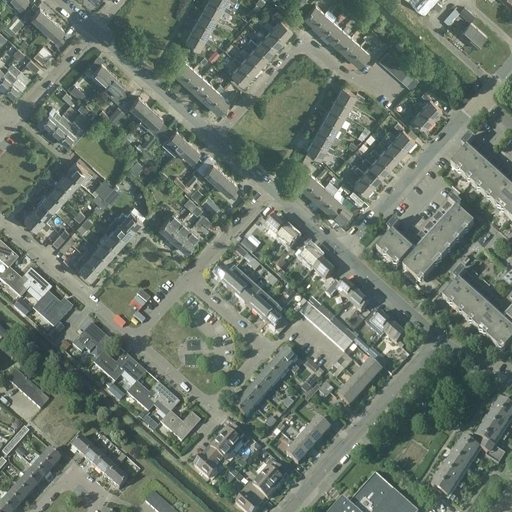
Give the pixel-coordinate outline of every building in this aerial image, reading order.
[(210,0),(208,0),(203,9),(224,22),(225,20),(218,16),(222,9),(229,13),(228,15),(233,17),(235,14),(210,0)] [(234,0),(210,0),(235,14),(236,13),(231,10),(231,9),(224,5),(226,0),(229,0),(235,3),(236,1),(234,0)] [(297,10),(305,0),(286,0),(286,1),(297,10)] [(408,0),(425,15),(438,0),(408,0)] [(315,5),(303,17),(313,25),(324,13),(327,10),(323,6),(320,9),(315,5)] [(31,17),(43,29),(52,19),(39,8),(31,17)] [(456,23),(463,15),(455,8),(444,20),(450,25),(454,21),(456,23)] [(203,9),(197,20),(218,32),(219,30),(212,26),(216,20),(223,24),(224,22),(203,9)] [(266,22),(265,23),(283,39),(291,30),(280,20),(281,18),(274,12),(271,16),(277,22),(272,27),(266,22)] [(324,13),(313,25),(322,33),(333,21),(334,19),(330,16),(329,17),(324,13)] [(3,28),(8,32),(11,29),(20,19),(15,15),(3,28)] [(64,30),(52,19),(43,29),(60,44),(64,39),(60,35),(64,30)] [(197,20),(191,30),(212,42),(213,41),(206,37),(210,30),(217,34),(218,32),(197,20)] [(333,21),(322,33),(331,41),(342,29),(347,23),(343,20),(338,25),(333,21)] [(475,48),(485,36),(470,22),(459,33),(475,48)] [(283,39),(265,23),(263,25),(269,31),(264,36),(258,30),(257,32),(275,48),(283,39)] [(342,29),(331,41),(340,49),(351,37),(355,32),(355,31),(351,28),(347,33),(342,29)] [(191,30),(185,41),(199,49),(204,41),(211,45),(212,42),(191,30)] [(275,48),(257,32),(255,34),(261,39),(256,45),(250,39),(249,41),(267,57),(275,48)] [(381,46),(385,39),(373,33),(369,40),(381,46)] [(351,37),(340,49),(349,57),(360,45),(364,40),(360,36),(356,41),(351,37)] [(267,57),(249,41),(247,43),(253,49),(249,54),(242,48),(241,50),(259,66),(267,57)] [(360,45),(349,57),(358,66),(369,53),(369,52),(373,48),(369,45),(365,49),(360,45)] [(43,46),(38,51),(33,56),(42,64),(47,59),(52,54),(43,46)] [(16,57),(21,52),(18,49),(13,54),(16,57)] [(215,50),(209,57),(213,60),(219,53),(215,50)] [(259,66),(241,50),(239,52),(245,57),(240,63),(234,57),(233,59),(251,75),(259,66)] [(19,61),(25,55),(21,52),(16,57),(19,61)] [(378,61),(383,65),(391,56),(386,52),(378,61)] [(388,69),(396,60),(391,56),(383,65),(388,69)] [(251,75),(233,59),(231,61),(237,66),(231,74),(243,84),(251,75)] [(35,73),(39,68),(30,60),(26,65),(35,73)] [(173,72),(182,81),(193,68),(184,60),(173,72)] [(400,64),(396,60),(388,69),(392,73),(400,64)] [(92,63),(87,68),(104,83),(113,74),(101,63),(96,68),(92,63)] [(405,68),(400,64),(392,73),(397,77),(405,68)] [(8,67),(7,68),(0,75),(0,85),(4,89),(16,75),(8,67)] [(191,89),(202,76),(195,70),(193,68),(182,81),(191,89)] [(409,72),(405,68),(397,77),(401,81),(409,72)] [(414,77),(409,72),(401,81),(406,86),(414,77)] [(113,74),(104,83),(117,94),(114,97),(119,101),(126,94),(121,90),(125,85),(113,74)] [(16,75),(4,89),(13,97),(26,83),(16,75)] [(202,76),(191,89),(199,97),(211,84),(202,76)] [(418,81),(414,77),(406,86),(410,90),(418,81)] [(420,82),(417,85),(423,91),(426,87),(420,82)] [(211,84),(199,97),(208,105),(219,92),(223,88),(219,84),(216,89),(211,84)] [(342,87),(336,98),(350,106),(351,104),(355,97),(362,102),(364,97),(363,96),(357,93),(356,95),(342,87)] [(234,88),(228,95),(235,101),(242,94),(234,88)] [(75,100),(66,92),(62,97),(71,105),(75,100)] [(219,92),(208,105),(217,113),(229,100),(219,92)] [(416,101),(415,103),(433,119),(442,110),(430,99),(431,98),(424,92),(421,96),(427,101),(423,107),(416,101)] [(138,96),(129,106),(142,117),(150,107),(138,96)] [(336,98),(330,108),(344,116),(345,114),(349,108),(356,112),(358,108),(351,104),(350,106),(336,98)] [(81,112),(86,106),(83,103),(78,109),(81,112)] [(419,110),(413,117),(425,128),(433,119),(415,103),(413,105),(419,110)] [(84,115),(89,109),(86,106),(81,112),(84,115)] [(142,117),(138,121),(157,137),(167,126),(161,120),(163,119),(150,107),(142,117)] [(40,121),(50,129),(58,119),(61,115),(52,108),(40,121)] [(330,108),(324,118),(338,126),(339,125),(341,122),(343,118),(350,122),(352,118),(345,114),(344,116),(330,108)] [(102,110),(99,114),(97,116),(98,117),(100,115),(113,126),(116,123),(102,110)] [(63,114),(58,119),(50,129),(58,137),(72,122),(63,114)] [(324,118),(318,129),(332,137),(333,135),(335,131),(337,129),(344,133),(346,129),(339,125),(338,126),(324,118)] [(73,121),(72,122),(70,125),(58,137),(67,146),(72,140),(74,143),(84,132),(73,121)] [(389,131),(388,133),(406,149),(414,140),(403,130),(404,128),(397,122),(394,126),(400,131),(395,137),(389,131)] [(179,150),(187,141),(175,129),(171,134),(165,129),(161,134),(166,139),(162,144),(169,150),(174,155),(179,150)] [(318,129),(312,139),(326,147),(327,146),(331,140),(331,139),(338,143),(340,139),(333,135),(332,137),(318,129)] [(381,140),(380,142),(398,158),(406,149),(388,133),(386,135),(392,140),(387,146),(381,140)] [(148,147),(153,140),(147,136),(142,143),(148,147)] [(507,178),(511,174),(504,168),(496,176),(490,171),(494,167),(497,170),(501,165),(494,159),(486,167),(480,162),(484,158),(487,161),(491,156),(484,150),(477,158),(470,153),(474,149),(477,152),(481,148),(470,137),(464,144),(465,145),(462,148),(465,151),(451,167),(457,173),(460,170),(463,173),(461,176),(467,182),(469,179),(473,182),(470,185),(477,190),(479,187),(483,191),(480,194),(486,199),(489,196),(493,199),(490,202),(496,208),(499,205),(507,212),(504,215),(511,221),(511,190),(510,188),(511,185),(511,178),(506,185),(500,180),(504,175),(507,178)] [(312,139),(306,150),(320,158),(325,150),(332,154),(333,153),(334,150),(327,146),(326,147),(312,139)] [(200,152),(187,141),(179,150),(191,161),(200,152)] [(373,149),(372,151),(390,167),(398,158),(380,142),(379,143),(378,144),(384,149),(379,155),(373,149)] [(150,160),(153,156),(139,144),(136,147),(150,160)] [(365,158),(364,160),(382,176),(390,167),(372,151),(370,153),(376,158),(371,164),(365,158)] [(138,160),(130,167),(136,172),(143,165),(138,160)] [(357,167),(356,169),(374,185),(382,176),(364,160),(362,162),(368,167),(363,173),(357,167)] [(76,161),(67,171),(79,181),(88,171),(76,161)] [(212,163),(209,167),(202,161),(198,167),(216,183),(225,174),(212,163)] [(360,176),(354,183),(366,194),(374,185),(356,169),(354,171),(360,176)] [(295,182),(304,191),(315,178),(306,170),(295,182)] [(79,181),(67,171),(59,181),(70,191),(75,185),(78,188),(82,184),(79,181)] [(237,185),(225,174),(216,183),(234,199),(238,194),(233,190),(237,185)] [(198,180),(196,178),(197,178),(193,175),(185,184),(189,187),(191,188),(198,180)] [(337,184),(340,180),(334,175),(331,179),(337,184)] [(187,193),(190,190),(176,177),(173,180),(187,193)] [(315,178),(304,191),(313,198),(324,186),(315,178)] [(98,193),(95,196),(101,201),(113,187),(104,179),(95,190),(98,193)] [(70,191),(59,181),(50,190),(64,202),(67,199),(65,197),(70,191)] [(351,190),(343,183),(340,186),(335,191),(340,195),(344,190),(347,193),(351,190)] [(324,186),(313,198),(322,206),(333,194),(324,186)] [(113,187),(101,201),(106,206),(109,203),(111,205),(121,194),(113,187)] [(198,203),(204,196),(197,189),(191,197),(198,203)] [(64,202),(50,190),(42,200),(53,210),(58,204),(60,206),(64,202)] [(355,200),(358,197),(352,191),(349,195),(355,200)] [(333,194),(322,206),(331,214),(336,208),(342,202),(333,194)] [(92,199),(97,204),(101,201),(95,196),(92,199)] [(214,211),(219,204),(209,196),(203,203),(214,211)] [(191,211),(196,205),(189,198),(184,204),(191,211)] [(439,230),(430,222),(424,229),(428,233),(431,230),(435,234),(430,240),(421,232),(415,239),(419,243),(423,240),(427,244),(403,270),(418,283),(422,279),(424,281),(435,269),(432,267),(439,259),(442,262),(448,255),(445,253),(448,249),(451,252),(456,245),(454,243),(457,239),(460,242),(465,235),(462,233),(466,229),(469,232),(474,226),(458,211),(461,208),(458,205),(459,204),(452,198),(442,210),(446,214),(449,210),(453,214),(447,220),(439,213),(433,220),(437,224),(440,220),(444,224),(439,230)] [(53,210),(42,200),(33,209),(47,222),(51,218),(48,215),(53,210)] [(103,209),(106,206),(101,201),(97,204),(103,209)] [(342,202),(336,208),(331,214),(340,223),(352,210),(342,202)] [(202,210),(200,208),(196,205),(191,211),(197,216),(202,210)] [(47,222),(33,209),(24,219),(35,229),(40,225),(46,231),(51,225),(47,222)] [(131,210),(125,216),(122,213),(118,217),(121,220),(122,220),(133,230),(142,220),(131,210)] [(82,219),(85,216),(79,211),(77,214),(82,219)] [(159,228),(168,236),(181,222),(172,213),(159,228)] [(82,219),(77,214),(74,217),(79,222),(82,219)] [(203,224),(208,228),(212,223),(203,215),(195,224),(199,227),(202,224),(203,224)] [(84,221),(90,226),(93,223),(87,218),(84,221)] [(264,218),(260,223),(263,226),(278,238),(286,229),(274,218),(269,223),(264,218)] [(121,220),(113,229),(125,240),(133,230),(122,220),(121,220)] [(84,221),(77,230),(82,235),(87,229),(90,226),(84,221)] [(396,221),(395,222),(389,228),(391,229),(388,232),(391,235),(376,251),(383,257),(385,254),(389,257),(386,260),(393,266),(395,263),(400,267),(413,252),(396,237),(400,233),(403,236),(407,232),(396,221)] [(181,222),(168,236),(177,244),(190,230),(181,222)] [(65,238),(69,234),(64,229),(60,234),(65,238)] [(113,229),(108,235),(106,234),(102,237),(116,249),(125,240),(113,229)] [(286,229),(278,238),(290,249),(298,240),(286,229)] [(190,230),(177,244),(186,252),(199,238),(190,230)] [(65,238),(60,234),(52,243),(57,247),(65,238)] [(76,240),(71,236),(67,240),(72,244),(76,240)] [(248,236),(241,244),(253,253),(260,245),(248,236)] [(116,249),(102,237),(99,241),(101,243),(96,249),(107,259),(116,249)] [(72,244),(67,240),(59,249),(64,253),(72,244)] [(0,242),(0,261),(8,269),(9,269),(18,259),(0,242)] [(244,260),(248,255),(239,247),(235,252),(244,260)] [(96,249),(91,254),(86,250),(83,254),(99,269),(107,259),(96,249)] [(309,250),(304,256),(299,251),(295,256),(300,260),(301,259),(313,270),(322,261),(309,250)] [(99,269),(83,254),(74,264),(90,278),(99,269)] [(470,262),(464,257),(460,262),(465,267),(470,262)] [(252,269),(257,263),(254,260),(248,266),(252,269)] [(273,270),(277,274),(277,275),(282,279),(283,278),(286,275),(281,271),(287,264),(283,261),(277,267),(276,266),(273,270)] [(334,272),(322,261),(313,270),(326,281),(322,286),(327,291),(331,287),(335,282),(329,277),(334,272)] [(255,272),(260,266),(257,263),(252,269),(255,272)] [(213,276),(222,284),(235,270),(231,266),(227,270),(222,266),(213,276)] [(8,269),(0,278),(0,279),(21,298),(27,291),(23,287),(29,281),(24,277),(22,280),(9,269),(8,269)] [(29,281),(23,287),(27,291),(30,288),(42,299),(43,299),(52,289),(31,270),(24,277),(29,281)] [(235,270),(222,284),(231,292),(244,277),(235,270)] [(503,307),(496,301),(488,309),(482,303),(485,299),(489,302),(493,298),(486,292),(478,300),(472,294),(476,290),(479,294),(483,289),(476,283),(468,291),(462,286),(466,282),(469,285),(473,280),(461,270),(455,277),(456,278),(454,281),(457,284),(442,300),(449,306),(451,303),(455,306),(452,309),(459,314),(461,311),(465,315),(462,318),(469,323),(471,320),(475,323),(472,326),(478,332),(481,329),(489,336),(486,339),(498,350),(500,347),(505,350),(511,342),(511,330),(492,312),(495,308),(499,311),(503,307)] [(270,285),(275,279),(271,276),(266,282),(270,285)] [(240,300),(253,285),(248,281),(244,277),(231,292),(240,300)] [(273,288),(278,282),(275,279),(270,285),(273,288)] [(345,282),(340,287),(335,282),(331,287),(336,291),(349,302),(357,293),(345,282)] [(249,308),(262,293),(257,289),(253,285),(240,300),(249,308)] [(262,293),(249,308),(258,316),(271,301),(262,293)] [(370,304),(357,293),(349,302),(361,313),(370,304)] [(312,298),(309,302),(318,310),(321,307),(312,298)] [(42,299),(33,309),(54,328),(64,317),(66,315),(69,312),(60,304),(56,309),(55,310),(43,299),(42,299)] [(64,300),(60,304),(69,312),(72,308),(73,307),(64,300)] [(271,301),(258,316),(267,324),(280,309),(271,301)] [(299,313),(303,317),(312,307),(307,303),(299,313)] [(312,307),(303,317),(308,321),(316,311),(312,307)] [(280,309),(267,324),(276,332),(285,322),(280,318),(284,313),(280,309)] [(316,311),(308,321),(312,325),(321,315),(316,311)] [(381,314),(379,315),(375,312),(365,324),(381,338),(385,334),(393,325),(381,314)] [(321,315),(312,325),(317,329),(325,319),(321,315)] [(325,319),(317,329),(321,333),(330,323),(325,319)] [(330,323),(321,333),(326,337),(334,327),(330,323)] [(91,324),(81,335),(90,343),(86,348),(84,350),(89,354),(96,347),(103,353),(104,353),(113,343),(91,324)] [(405,336),(393,325),(385,334),(399,347),(396,351),(398,353),(406,345),(401,341),(405,336)] [(334,327),(326,337),(331,341),(339,331),(334,327)] [(370,350),(353,336),(352,335),(347,330),(344,334),(354,343),(366,353),(370,350)] [(343,335),(339,331),(331,341),(335,345),(343,335)] [(90,343),(81,335),(77,340),(86,348),(90,343)] [(348,339),(343,335),(335,345),(340,349),(348,339)] [(352,343),(348,339),(340,349),(344,353),(352,343)] [(86,348),(77,340),(73,345),(82,353),(84,350),(86,348)] [(286,349),(277,359),(289,370),(298,360),(286,349)] [(116,364),(104,353),(103,353),(94,363),(110,378),(108,381),(113,385),(122,375),(117,371),(123,365),(118,361),(116,364)] [(125,354),(118,361),(123,365),(117,371),(122,375),(124,372),(136,383),(137,383),(146,373),(125,354)] [(289,370),(277,359),(269,369),(280,379),(289,370)] [(370,361),(367,359),(364,362),(367,365),(362,370),(374,380),(382,371),(371,360),(370,361)] [(357,372),(358,374),(354,379),(366,389),(374,380),(362,370),(360,368),(357,372)] [(280,379),(269,369),(260,379),(272,389),(280,379)] [(311,388),(318,380),(324,373),(319,369),(313,376),(306,384),(310,389),(311,388)] [(8,381),(9,381),(22,393),(31,383),(17,371),(8,381)] [(348,381),(350,383),(346,388),(358,398),(366,389),(354,379),(352,377),(348,381)] [(272,389),(260,379),(252,388),(263,398),(272,389)] [(26,397),(35,387),(31,383),(22,393),(26,397)] [(149,393),(137,383),(136,383),(127,393),(149,412),(155,405),(151,401),(156,395),(151,391),(149,393)] [(158,383),(151,391),(156,395),(151,401),(155,405),(158,402),(170,413),(171,413),(180,403),(158,383)] [(309,390),(310,389),(306,384),(301,389),(306,393),(309,390)] [(112,385),(108,390),(112,394),(116,389),(112,385)] [(311,392),(304,400),(308,403),(321,389),(317,386),(313,390),(311,388),(309,390),(311,392)] [(31,401),(40,391),(35,387),(26,397),(31,401)] [(263,398),(252,388),(243,398),(255,408),(263,398)] [(326,399),(330,395),(322,388),(319,392),(326,399)] [(350,407),(358,398),(346,388),(338,397),(350,407)] [(36,405),(44,395),(40,391),(31,401),(36,405)] [(47,402),(49,399),(44,395),(36,405),(40,409),(45,404),(47,402)] [(255,408),(243,398),(234,408),(246,418),(255,408)] [(511,407),(501,400),(492,412),(511,425),(511,424),(509,423),(511,417),(511,407)] [(291,406),(286,401),(282,405),(288,410),(291,406)] [(150,418),(160,424),(165,415),(156,409),(150,418)] [(142,412),(137,417),(141,420),(146,415),(142,412)] [(511,425),(492,412),(484,425),(507,439),(501,435),(507,426),(511,429),(511,425)] [(182,423),(171,413),(170,413),(161,423),(182,442),(192,431),(183,423),(182,423)] [(191,413),(187,418),(196,426),(200,421),(191,413)] [(274,425),(277,422),(271,417),(268,420),(274,425)] [(196,426),(187,418),(183,423),(192,431),(196,426)] [(319,418),(311,427),(321,436),(326,431),(327,433),(331,428),(319,418)] [(274,425),(268,420),(265,424),(271,429),(274,425)] [(304,429),(307,431),(303,436),(313,445),(317,441),(319,442),(322,438),(321,437),(321,436),(311,427),(308,425),(304,429)] [(507,439),(484,425),(476,437),(484,442),(479,449),(487,455),(486,458),(499,466),(505,455),(493,447),(499,438),(504,442),(507,439)] [(227,430),(219,439),(234,453),(242,444),(245,446),(249,442),(233,427),(229,432),(227,430)] [(7,457),(29,432),(24,428),(2,453),(7,457)] [(296,438),(299,441),(295,445),(305,454),(309,450),(311,451),(314,447),(313,445),(303,436),(300,434),(296,438)] [(71,447),(83,457),(91,449),(79,438),(71,447)] [(463,438),(455,451),(471,462),(477,465),(479,462),(474,458),(479,449),(463,438)] [(234,453),(219,439),(211,448),(212,449),(208,454),(225,469),(229,464),(226,461),(234,453)] [(289,447),(291,449),(287,454),(297,463),(301,458),(303,460),(306,456),(305,455),(305,454),(295,445),(294,445),(292,443),(289,447)] [(49,450),(48,451),(46,449),(43,453),(45,454),(41,459),(52,468),(60,459),(49,450)] [(91,449),(83,457),(95,468),(103,459),(91,449)] [(471,462),(455,451),(447,463),(469,477),(471,474),(466,471),(471,462)] [(220,474),(225,469),(208,454),(204,458),(203,457),(194,466),(209,480),(217,471),(220,474)] [(136,466),(127,458),(124,461),(133,470),(136,466)] [(41,459),(33,468),(44,477),(52,468),(41,459)] [(103,459),(95,468),(107,478),(115,470),(103,459)] [(269,468),(261,477),(276,490),(284,481),(283,480),(287,475),(270,460),(266,465),(269,468)] [(469,477),(447,463),(439,475),(461,490),(463,487),(458,483),(463,474),(469,478),(469,477)] [(33,468),(25,477),(36,486),(44,477),(33,468)] [(115,470),(107,478),(119,489),(127,480),(115,470)] [(461,490),(439,475),(431,488),(453,502),(456,499),(450,495),(455,486),(461,490)] [(343,500),(336,507),(331,511),(416,511),(376,476),(349,505),(343,500)] [(25,477),(17,486),(28,495),(36,486),(25,477)] [(276,490),(261,477),(253,485),(250,483),(245,488),(262,502),(266,498),(268,499),(276,490)] [(17,486),(9,495),(20,504),(28,495),(17,486)] [(262,502),(245,488),(241,492),(244,495),(236,504),(244,511),(256,511),(260,508),(258,507),(262,502)] [(153,492),(145,501),(149,505),(157,496),(153,492)] [(9,495),(1,504),(10,511),(13,511),(20,504),(9,495)] [(157,496),(149,505),(154,509),(162,500),(157,496)] [(162,500),(154,509),(156,511),(160,511),(167,504),(162,500)]
